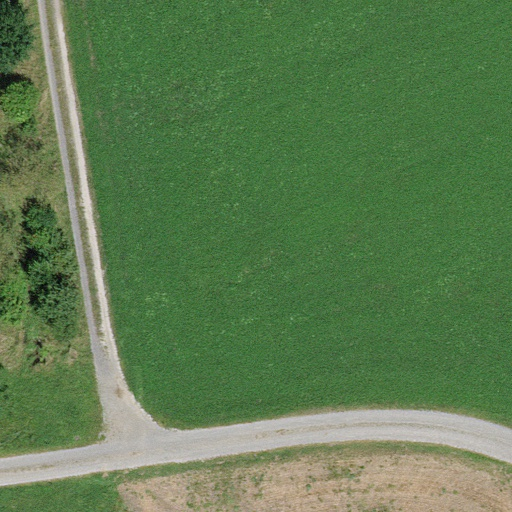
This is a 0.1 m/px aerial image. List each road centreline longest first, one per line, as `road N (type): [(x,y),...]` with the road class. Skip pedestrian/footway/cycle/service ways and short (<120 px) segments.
road 1 (track): [(511,445),(470,428),(301,420),(0,461)]
road 2 (track): [(63,0),(127,446)]
